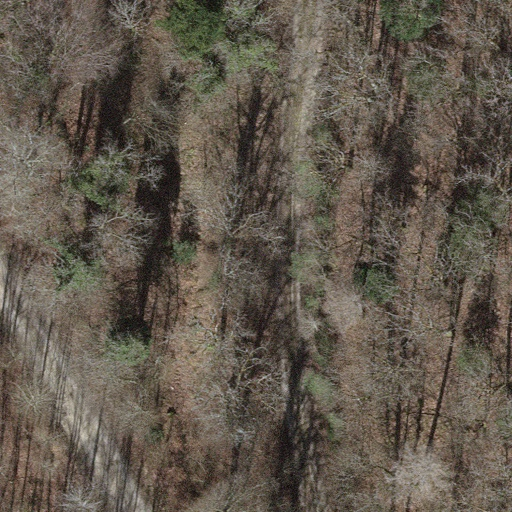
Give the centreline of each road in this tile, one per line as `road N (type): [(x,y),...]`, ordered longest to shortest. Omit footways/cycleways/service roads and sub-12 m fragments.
road 1 (track): [(313,511),(277,298),(310,0)]
road 2 (track): [(129,511),(0,293)]
